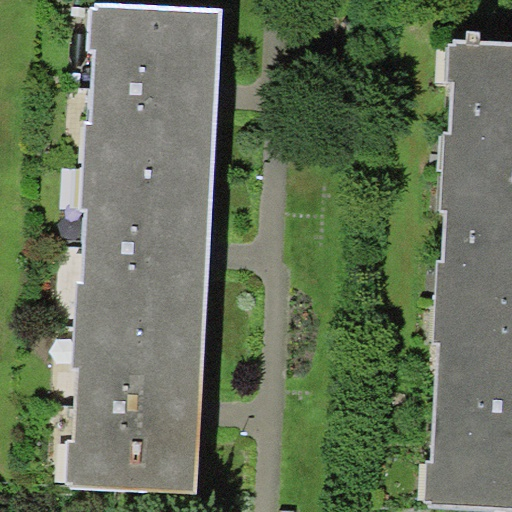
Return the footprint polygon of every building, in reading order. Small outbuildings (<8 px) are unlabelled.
[(220,170),(229,10),(103,3),(94,163),(220,170)] [(511,312),(511,41),(490,40),(488,83),(474,82),(471,133),(485,134),(481,211),(466,210),(464,260),(478,260),(475,311),(511,312)] [(211,331),(220,170),(94,163),(85,324),(211,331)] [(465,505),(511,507),(511,312),(475,311),(474,343),(459,343),(452,459),(467,460),(465,505)] [(202,492),(211,331),(85,324),(76,485),(202,492)]
